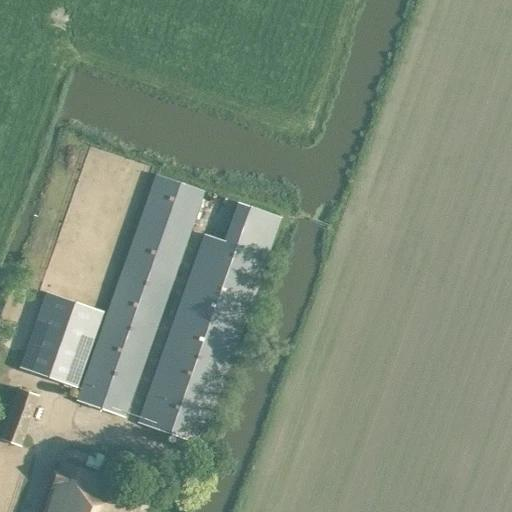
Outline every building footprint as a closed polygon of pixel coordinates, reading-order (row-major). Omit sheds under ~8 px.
[(76,398),(124,416),(203,189),(156,172),(76,398)] [(138,421),(201,443),(280,215),(236,201),(223,240),(204,233),(138,421)] [(19,366),(76,386),(102,310),(45,290),(19,366)] [(0,437),(20,444),(37,394),(18,386),(0,437)] [(135,511),(144,489),(112,477),(59,460),(42,511),(135,511)]
